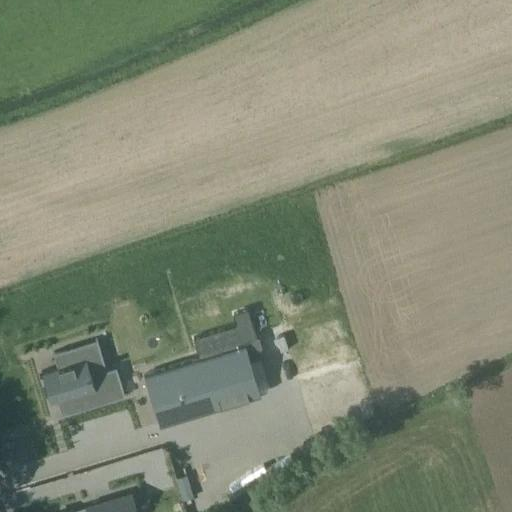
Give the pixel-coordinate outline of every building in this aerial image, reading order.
[(261,356),(247,309),(233,313),(236,324),(192,337),(199,357),(244,344),(249,360),(261,356)] [(62,414),(113,399),(108,384),(110,383),(110,381),(109,381),(105,369),(103,361),(97,341),(97,339),(95,339),(95,340),(54,352),(52,352),(53,354),(54,354),(58,367),(41,371),(42,373),(43,372),(44,378),(51,401),(56,400),(61,415),(63,414),(62,414)] [(249,360),(244,344),(199,357),(145,374),(153,398),(159,421),(160,423),(162,423),(184,416),(220,405),(220,403),(247,395),(247,397),(259,394),(249,360)] [(315,368),(335,362),(329,345),(317,349),(319,356),(312,358),(315,368)] [(87,510),(78,511),(180,511),(196,507),(186,472),(85,503),(87,510)]
